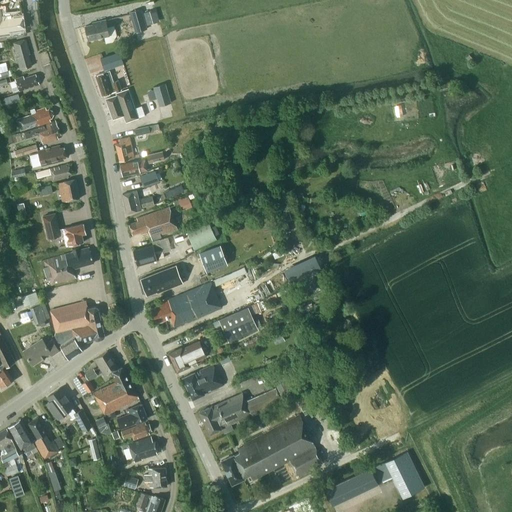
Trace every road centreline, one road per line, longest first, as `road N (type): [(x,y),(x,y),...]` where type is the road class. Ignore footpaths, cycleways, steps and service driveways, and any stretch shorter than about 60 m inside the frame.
road 1 (residential): [(110,339),(74,160),(29,38),(26,0)]
road 2 (tertiary): [(143,320),(104,129),(64,0)]
road 3 (unclassified): [(232,511),(143,320)]
road 4 (residential): [(166,511),(173,486),(168,455),(110,339)]
road 5 (tertiary): [(0,417),(110,339)]
